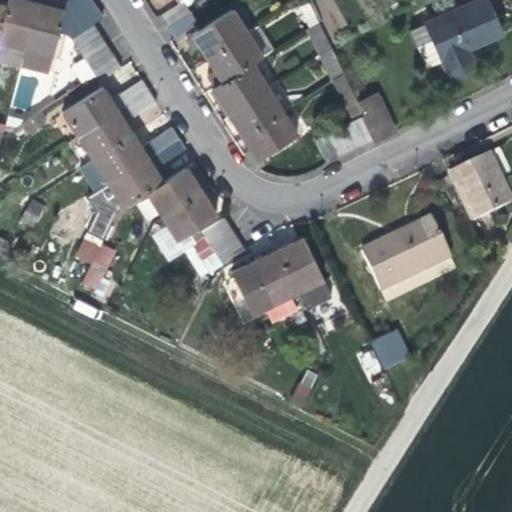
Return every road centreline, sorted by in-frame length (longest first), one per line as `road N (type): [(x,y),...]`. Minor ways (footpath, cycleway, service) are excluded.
road 1 (unclassified): [(119,0),(233,180),(269,198),(314,194),(511,100)]
road 2 (unclassified): [(511,266),(350,511)]
